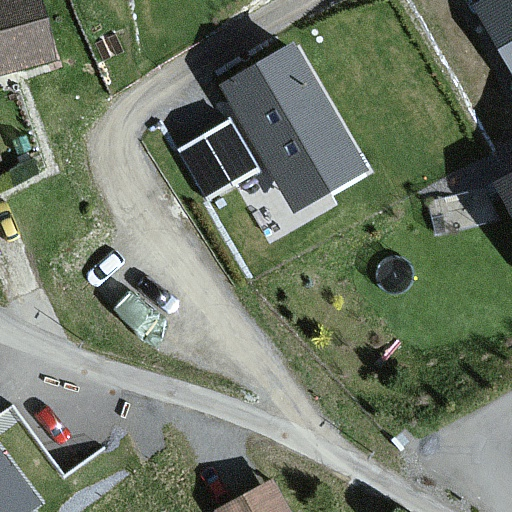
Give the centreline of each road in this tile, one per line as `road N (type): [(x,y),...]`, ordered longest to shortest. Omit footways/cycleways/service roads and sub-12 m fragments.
road 1 (residential): [(320,448),(323,440),(162,232),(128,180),(123,155),(133,108),(302,0)]
road 2 (unclassified): [(0,325),(320,448)]
road 3 (unclassified): [(320,448),(433,511)]
